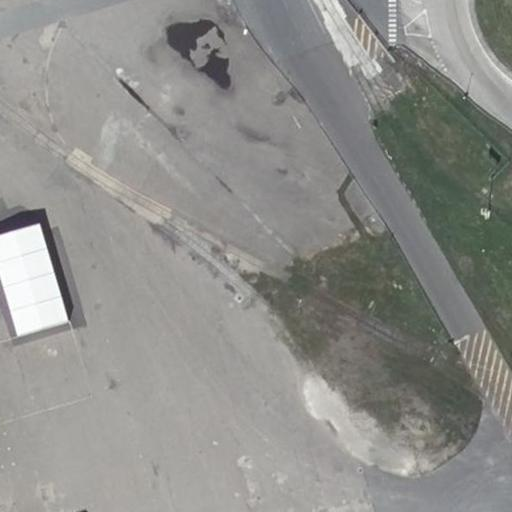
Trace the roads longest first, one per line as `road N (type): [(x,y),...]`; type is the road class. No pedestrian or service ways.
road 1 (unknown): [(511,481),(462,496),(410,491),(361,470),(216,360),(0,163)]
road 2 (secondary): [(446,0),(456,44),(475,75),(511,104)]
